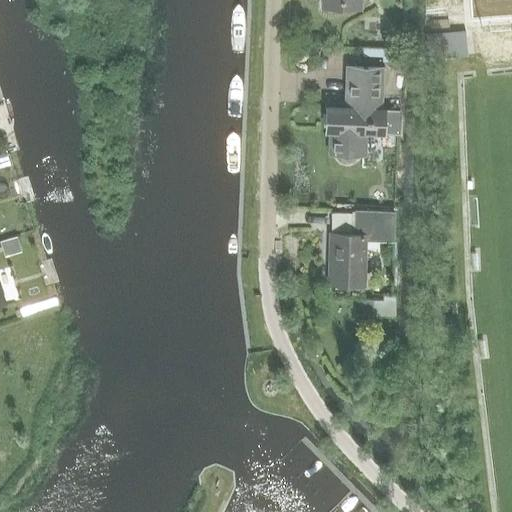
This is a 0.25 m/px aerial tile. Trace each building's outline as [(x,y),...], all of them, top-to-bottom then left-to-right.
[(322,0),(322,7),(360,9),(360,0),(322,0)] [(427,58),(468,55),(466,31),(425,34),(427,58)] [(397,62),(397,49),(392,49),(383,48),(382,56),(382,61),(397,62)] [(347,109),(327,108),(326,129),(332,129),(331,153),(339,153),(340,157),(343,160),(347,161),(351,160),(354,158),(355,153),(362,154),(363,130),(399,131),(399,111),(378,110),(380,68),(349,67),(347,109)] [(331,233),(329,284),(363,285),(365,243),(393,244),(394,213),(355,212),(354,233),(351,233),(332,233),(331,233)] [(7,251),(24,246),(19,232),(2,237),(7,251)] [(378,292),(378,308),(397,308),(398,293),(378,292)]
